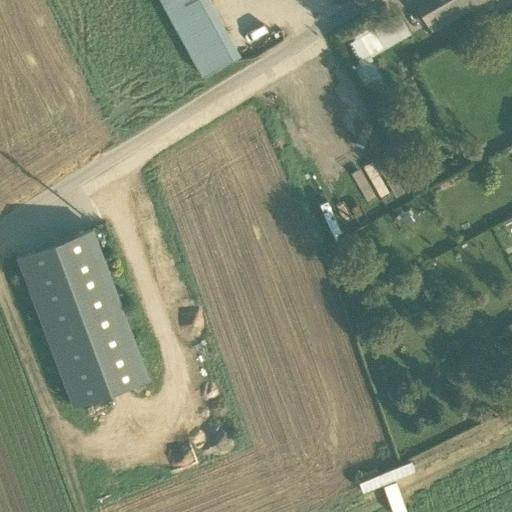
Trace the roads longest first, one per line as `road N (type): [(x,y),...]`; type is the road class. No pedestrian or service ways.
road 1 (unclassified): [(370,0),(0,227)]
road 2 (track): [(0,290),(80,511)]
